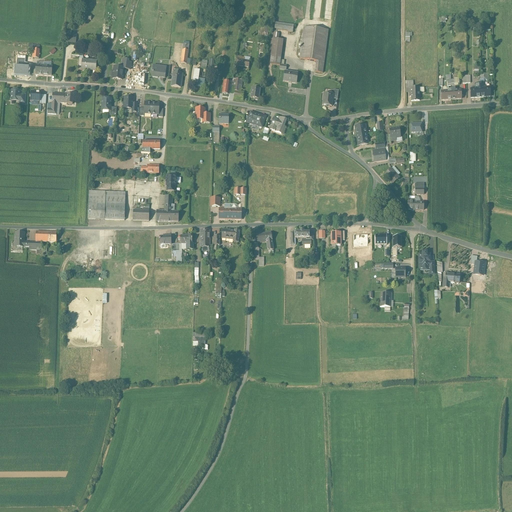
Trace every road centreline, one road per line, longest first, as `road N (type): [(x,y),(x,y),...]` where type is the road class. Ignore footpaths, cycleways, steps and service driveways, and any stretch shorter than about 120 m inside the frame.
road 1 (residential): [(0,228),(420,232)]
road 2 (track): [(253,227),(245,377),(218,455),(182,511)]
road 3 (residential): [(296,121),(166,96),(0,81)]
road 4 (residential): [(511,102),(347,119)]
